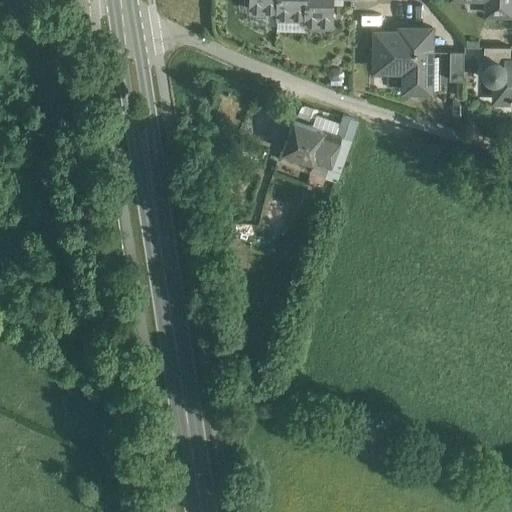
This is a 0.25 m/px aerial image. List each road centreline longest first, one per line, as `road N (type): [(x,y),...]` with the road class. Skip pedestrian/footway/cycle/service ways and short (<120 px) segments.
road 1 (tertiary): [(199,511),(122,10)]
road 2 (residential): [(122,10),(511,156)]
